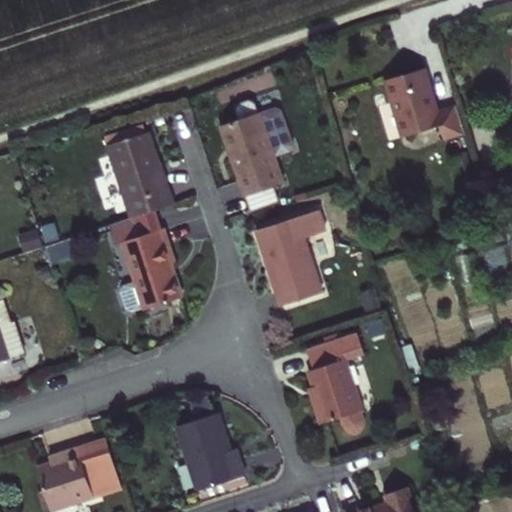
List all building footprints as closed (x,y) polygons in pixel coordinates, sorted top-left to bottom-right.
[(466,128),(457,100),(438,107),(423,63),(384,76),(404,134),(441,122),(445,136),(466,128)] [(216,115),(239,187),(280,174),(257,102),(216,115)] [(279,103),(261,108),(276,154),(293,149),(279,103)] [(107,144),(133,217),(153,211),(175,202),(149,129),(107,144)] [(274,297),(316,283),(299,229),(320,222),(312,200),(248,221),(274,297)] [(133,217),(116,223),(122,241),(124,240),(137,281),(127,284),(124,290),(130,308),(136,311),(146,308),(146,310),(181,299),(170,265),(173,264),(162,231),(160,232),(153,211),(133,217)] [(2,328),(0,320),(0,366),(30,357),(19,323),(2,328)] [(369,416),(350,360),(370,353),(363,333),(314,350),(321,368),(314,371),(323,397),(318,398),(327,422),(341,417),(344,427),(353,431),(364,427),(369,416)] [(236,458),(220,409),(178,423),(202,495),(224,488),(222,481),(247,472),(242,456),(236,458)] [(49,509),(124,485),(109,436),(49,455),(51,462),(35,467),(49,509)] [(359,502),(341,508),(342,511),(417,511),(409,485),(387,492),(390,503),(383,506),(382,502),(361,508),(359,502)]
